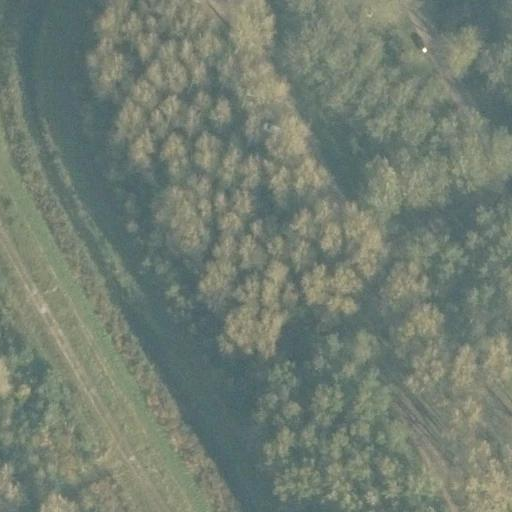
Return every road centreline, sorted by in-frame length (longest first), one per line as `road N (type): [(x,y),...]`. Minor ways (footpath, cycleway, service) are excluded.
road 1 (track): [(281,511),(81,182),(56,126),(56,54),(70,0)]
road 2 (unclassified): [(365,256),(510,184),(406,0)]
road 3 (unclassified): [(231,0),(365,256)]
road 4 (unclassified): [(464,511),(362,317),(365,256)]
